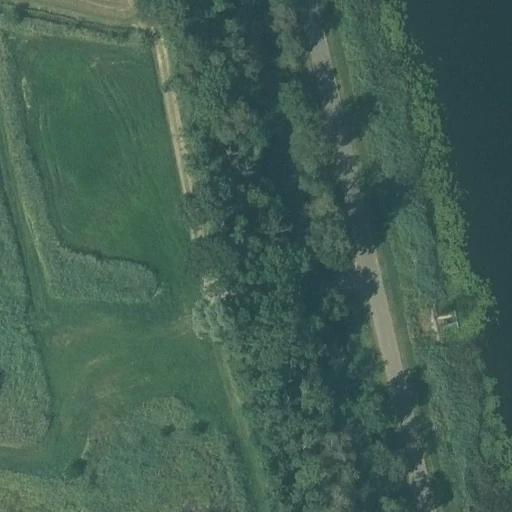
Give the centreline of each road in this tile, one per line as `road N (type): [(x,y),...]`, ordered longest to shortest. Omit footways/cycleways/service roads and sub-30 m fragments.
road 1 (track): [(0,463),(41,455),(62,433),(59,334),(364,283)]
road 2 (track): [(0,158),(25,280),(59,334)]
